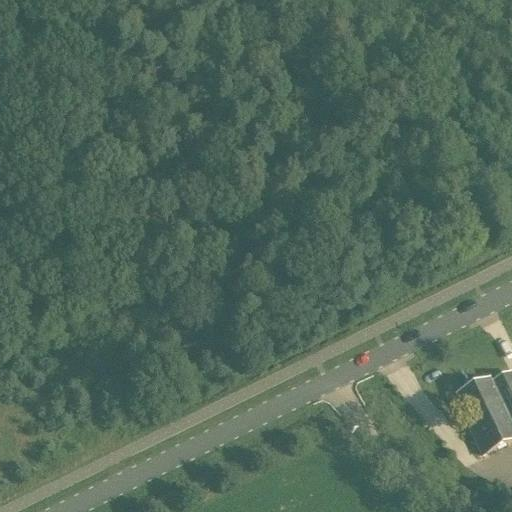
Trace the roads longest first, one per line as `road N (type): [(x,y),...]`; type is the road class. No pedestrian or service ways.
road 1 (secondary): [(65,511),(329,381)]
road 2 (secondary): [(329,381),(511,291)]
road 3 (unclassified): [(438,511),(329,381)]
